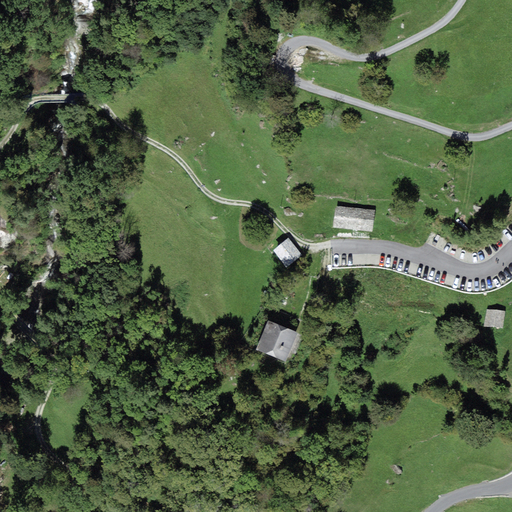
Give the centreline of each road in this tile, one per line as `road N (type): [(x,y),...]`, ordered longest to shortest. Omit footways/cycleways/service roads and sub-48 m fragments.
road 1 (track): [(0,145),(33,98),(90,96),(166,146),(221,199),(254,203),(299,244),(381,242),(419,252)]
road 2 (residential): [(462,0),(443,24),(383,53),(351,56),(307,39),(294,42),(284,50),(285,73),(453,134),(474,138),(511,127)]
road 3 (track): [(125,511),(32,434),(39,347),(0,307)]
